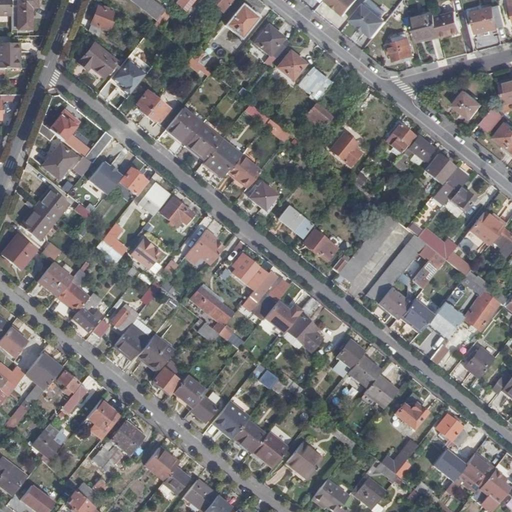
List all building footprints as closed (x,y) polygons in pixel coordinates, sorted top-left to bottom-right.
[(10,0),(0,0),(0,16),(10,17),(10,0)] [(36,0),(10,0),(10,17),(11,30),(31,30),(31,8),(36,8),(36,0)] [(130,0),(157,21),(166,10),(152,0),(130,0)] [(216,0),(213,5),(223,13),(232,0),(216,0)] [(357,0),(325,0),(345,16),(357,0)] [(364,4),(350,21),(373,39),(387,22),(364,4)] [(97,39),(101,29),(108,31),(111,22),(109,21),(113,10),(101,6),(100,8),(97,8),(88,32),(97,39)] [(241,38),(257,18),(250,12),(242,6),(226,26),(241,38)] [(477,33),(505,27),(500,6),(472,13),(477,33)] [(398,7),(391,17),(397,22),(405,12),(398,7)] [(153,26),(172,42),(177,36),(162,24),(171,14),(166,10),(157,21),(153,26)] [(439,33),(440,38),(461,32),(456,12),(435,17),(439,33)] [(410,19),(416,42),(426,40),(426,37),(439,33),(435,17),(434,14),(410,19)] [(129,20),(125,25),(130,29),(134,24),(129,20)] [(271,55),(275,59),(287,44),(282,40),(283,38),(267,26),(254,43),(269,55),(271,55)] [(416,42),(416,44),(440,38),(439,33),(426,37),(426,40),(416,42)] [(413,57),(408,39),(390,44),(395,62),(413,57)] [(172,42),(167,48),(187,63),(192,57),(172,42)] [(0,68),(3,68),(16,68),(16,54),(19,54),(19,44),(0,43),(0,68)] [(78,63),(87,70),(89,67),(103,78),(114,63),(115,61),(93,44),(78,63)] [(211,57),(201,49),(194,58),(204,65),(211,57)] [(277,69),(297,85),(309,69),(289,53),(277,69)] [(138,85),(150,69),(131,54),(125,61),(120,67),(110,79),(118,85),(116,88),(128,97),(135,89),(138,85)] [(125,61),(119,56),(115,61),(114,63),(120,67),(125,61)] [(195,62),(192,65),(200,71),(202,67),(195,62)] [(89,67),(87,70),(86,71),(99,82),(103,78),(89,67)] [(179,72),(174,68),(171,73),(176,76),(179,72)] [(297,85),(316,100),(329,84),(309,69),(297,85)] [(110,79),(108,81),(116,88),(118,85),(110,79)] [(511,101),(511,80),(500,84),(505,103),(511,101)] [(143,89),(138,85),(135,89),(140,93),(143,89)] [(138,110),(145,116),(157,101),(146,92),(136,105),(140,108),(138,110)] [(471,118),(481,105),(465,92),(455,106),(471,118)] [(157,101),(145,116),(151,121),(153,119),(158,122),(167,109),(157,101)] [(250,103),(244,111),(264,126),(270,119),(250,103)] [(326,123),(330,117),(315,105),(305,118),(313,124),(318,119),(324,125),(325,123),(326,123)] [(495,106),(480,123),(487,129),(492,122),(496,125),(503,116),(495,106)] [(166,129),(185,145),(202,125),(191,116),(182,109),(166,129)] [(205,120),(194,112),(191,116),(202,125),(205,120)] [(92,163),(109,142),(101,136),(89,150),(68,134),(74,126),(60,115),(48,130),(54,135),(92,163)] [(270,119),(264,126),(284,142),(289,136),(270,119)] [(224,135),(205,120),(202,125),(221,140),(224,135)] [(492,122),(487,129),(490,131),(496,125),(492,122)] [(48,130),(41,124),(38,133),(49,141),(54,135),(48,130)] [(511,151),(511,128),(506,124),(494,138),(511,151)] [(185,145),(204,160),(210,154),(221,140),(202,125),(185,145)] [(400,153),(413,136),(399,126),(386,142),(400,153)] [(164,132),(183,147),(185,145),(166,129),(164,132)] [(350,165),(358,155),(352,150),(356,145),(355,144),(356,142),(353,139),(350,140),(348,138),(348,136),(346,134),(344,136),(342,134),(330,149),(350,165)] [(409,149),(427,164),(431,160),(426,156),(432,148),(419,137),(409,149)] [(227,168),(229,170),(240,156),(221,140),(210,154),(211,155),(204,164),(220,176),(227,168)] [(58,178),(74,157),(59,145),(42,166),(58,178)] [(183,147),(202,163),(204,160),(185,145),(183,147)] [(327,152),(321,147),(314,155),(318,158),(320,160),(327,152)] [(247,187),(260,172),(240,156),(229,170),(228,171),(247,187)] [(441,183),(453,168),(438,156),(426,171),(441,183)] [(79,173),(82,176),(88,168),(91,165),(82,158),(73,169),(79,173)] [(403,173),(408,167),(398,159),(393,165),(403,173)] [(120,176),(102,161),(87,180),(105,194),(120,176)] [(204,164),(203,166),(219,178),(220,176),(204,164)] [(462,187),(468,178),(457,169),(434,197),(444,204),(453,193),(455,195),(450,201),(463,211),(473,198),(466,193),(464,195),(457,189),(457,188),(462,187)] [(137,196),(147,183),(130,170),(120,182),(137,196)] [(368,179),(360,172),(353,181),(361,187),(368,179)] [(69,192),(73,185),(66,181),(62,188),(69,192)] [(141,198),(152,185),(149,182),(138,196),(141,198)] [(263,210),(275,195),(260,184),(249,198),(263,210)] [(168,196),(155,186),(151,191),(164,201),(168,196)] [(50,189),(35,207),(54,222),(68,203),(50,189)] [(141,204),(154,214),(164,201),(151,191),(141,204)] [(378,199),(370,193),(367,197),(375,204),(378,199)] [(184,224),(191,215),(171,199),(160,213),(176,226),(180,221),(184,224)] [(86,220),(91,213),(79,204),(74,210),(86,220)] [(54,222),(35,207),(21,226),(39,241),(54,222)] [(129,208),(116,223),(121,227),(134,212),(129,208)] [(302,239),(312,226),(288,208),(278,220),(302,239)] [(398,223),(387,213),(350,259),(347,263),(338,273),(350,282),(398,223)] [(484,213),(472,228),(490,244),(492,242),(503,229),(490,218),(484,213)] [(494,213),(490,218),(503,229),(507,224),(494,213)] [(417,236),(422,230),(414,223),(409,229),(417,236)] [(114,241),(122,231),(114,224),(107,234),(106,235),(114,241)] [(76,232),(82,237),(88,230),(82,225),(76,232)] [(107,234),(99,227),(93,234),(101,241),(106,235),(107,234)] [(427,227),(425,229),(445,245),(450,239),(449,237),(445,241),(427,227)] [(209,264),(223,246),(216,240),(211,236),(212,234),(206,229),(190,249),(200,257),(209,264)] [(425,229),(418,238),(425,244),(445,260),(458,245),(450,239),(445,245),(425,229)] [(511,235),(511,236),(503,229),(492,242),(502,250),(506,245),(511,249),(511,247),(511,235)] [(326,261),(337,248),(315,231),(304,244),(326,261)] [(36,249),(17,234),(0,254),(19,270),(36,249)] [(121,256),(126,250),(114,241),(106,235),(101,241),(121,256)] [(418,238),(414,235),(366,295),(377,304),(390,289),(425,244),(418,238)] [(468,249),(472,243),(464,237),(459,244),(468,249)] [(148,270),(161,253),(143,238),(130,255),(148,270)] [(52,263),(62,250),(50,240),(40,252),(52,263)] [(101,241),(96,248),(115,263),(121,256),(101,241)] [(184,257),(194,264),(200,257),(190,249),(184,257)] [(347,263),(350,259),(345,254),(341,259),(347,263)] [(268,271),(272,266),(267,261),(260,269),(243,256),(239,261),(241,264),(236,271),(233,274),(241,280),(244,276),(256,286),(268,271)] [(338,273),(347,263),(341,259),(333,268),(338,273)] [(163,272),(169,276),(177,266),(171,261),(163,272)] [(241,264),(239,261),(233,268),(236,271),(241,264)] [(422,289),(437,270),(427,262),(411,280),(422,289)] [(52,263),(38,281),(58,296),(69,282),(71,279),(52,263)] [(85,276),(78,270),(71,279),(69,282),(76,288),(85,276)] [(276,277),(268,271),(256,286),(253,290),(245,299),(241,305),(249,312),(276,277)] [(468,272),(465,276),(472,282),(475,278),(468,272)] [(244,276),(241,280),(253,290),(256,286),(244,276)] [(472,282),(465,276),(460,281),(470,289),(474,283),(472,282)] [(475,278),(472,282),(474,283),(483,291),(488,285),(477,276),(475,278)] [(276,301),(287,286),(280,280),(268,296),(272,299),(270,302),(265,298),(253,314),(260,321),(263,317),(276,301)] [(38,281),(37,282),(56,298),(58,296),(38,281)] [(56,298),(62,304),(63,303),(70,308),(76,313),(88,297),(76,288),(69,282),(58,296),(56,298)] [(168,284),(164,282),(160,287),(163,290),(168,284)] [(147,303),(160,287),(155,283),(143,300),(147,303)] [(474,283),(470,289),(480,297),(484,292),(483,291),(474,283)] [(174,289),(168,284),(163,290),(169,295),(174,289)] [(203,284),(200,288),(221,304),(223,301),(203,284)] [(218,334),(224,326),(233,314),(221,304),(200,288),(191,300),(218,322),(213,329),(218,334)] [(409,304),(390,289),(377,304),(397,320),(399,317),(401,315),(409,304)] [(500,304),(484,292),(480,297),(463,319),(478,331),(500,304)] [(76,313),(71,318),(88,331),(101,316),(96,312),(93,315),(87,310),(90,305),(93,307),(100,299),(92,293),(88,297),(76,313)] [(309,314),(318,303),(311,297),(302,309),(309,314)] [(280,336),(300,310),(292,304),(288,310),(276,301),(263,317),(275,327),(272,330),(280,336)] [(412,301),(409,304),(401,315),(408,321),(406,323),(418,334),(431,317),(412,301)] [(133,321),(138,316),(131,311),(128,314),(122,309),(110,323),(124,333),(124,332),(133,321)] [(287,332),(301,345),(304,347),(315,332),(317,330),(300,315),(286,331),(287,332)] [(399,317),(406,323),(408,321),(401,315),(399,317)] [(0,339),(11,326),(0,316),(0,339)] [(101,321),(92,332),(98,338),(108,326),(101,321)] [(133,321),(124,332),(141,346),(149,335),(133,321)] [(211,342),(218,334),(213,329),(204,323),(198,331),(211,342)] [(23,335),(11,326),(0,339),(0,347),(5,351),(14,359),(27,342),(21,337),(23,335)] [(218,334),(225,339),(231,331),(224,326),(218,334)] [(424,355),(430,360),(438,349),(434,346),(441,337),(444,333),(436,326),(432,330),(427,326),(420,335),(432,345),(424,355)] [(114,345),(130,358),(131,359),(141,346),(124,332),(124,333),(114,345)] [(298,348),(301,345),(287,332),(283,336),(298,348)] [(315,332),(304,347),(310,353),(322,339),(315,332)] [(470,334),(453,355),(460,361),(477,340),(470,334)] [(153,335),(137,356),(156,372),(172,351),(153,335)] [(443,344),(445,340),(441,337),(434,346),(438,349),(439,348),(443,344)] [(351,368),(360,356),(363,352),(349,341),(343,349),(341,351),(336,357),(351,368)] [(439,348),(445,353),(448,348),(443,344),(439,348)] [(36,361),(41,354),(44,350),(38,345),(35,349),(30,355),(36,361)] [(114,345),(113,346),(129,360),(130,358),(114,345)] [(445,353),(439,348),(438,349),(430,360),(436,365),(445,353)] [(478,378),(493,359),(480,349),(476,354),(472,359),(465,367),(478,378)] [(51,382),(61,370),(41,354),(36,361),(26,373),(46,389),(51,382)] [(0,364),(0,374),(13,386),(30,365),(19,356),(7,371),(0,364)] [(366,388),(377,375),(380,371),(360,356),(351,368),(347,373),(366,388)] [(172,376),(179,367),(170,359),(162,369),(172,376)] [(178,382),(179,383),(185,376),(187,373),(179,367),(172,376),(162,369),(152,381),(168,394),(178,382)] [(511,375),(506,371),(501,377),(507,382),(511,376),(511,375)] [(57,381),(65,387),(72,393),(79,384),(64,372),(57,381)] [(272,386),(277,381),(266,372),(261,378),(272,386)] [(0,407),(15,387),(13,386),(0,374),(0,390),(1,391),(0,392),(0,407)] [(383,408),(396,391),(377,375),(366,388),(363,392),(383,408)] [(179,383),(172,392),(191,408),(202,395),(205,391),(185,376),(179,383)] [(511,396),(511,376),(507,382),(502,389),(511,396)] [(491,389),(498,394),(500,391),(502,389),(507,382),(501,377),(491,389)] [(278,393),(284,386),(277,381),(272,386),(271,388),(278,393)] [(59,389),(51,382),(46,389),(43,392),(51,399),(59,389)] [(88,391),(80,385),(62,408),(69,413),(88,391)] [(43,390),(37,386),(25,400),(31,405),(43,390)] [(72,393),(65,387),(62,391),(69,397),(72,393)] [(500,391),(511,400),(511,396),(502,389),(500,391)] [(498,394),(488,406),(508,422),(511,416),(511,400),(500,391),(498,394)] [(43,392),(40,396),(48,402),(51,399),(43,392)] [(426,412),(419,406),(414,403),(418,399),(411,394),(395,414),(413,428),(426,412)] [(191,408),(189,410),(204,421),(216,406),(202,395),(191,408)] [(105,434),(117,419),(112,415),(115,412),(101,401),(86,418),(105,434)] [(13,430),(29,408),(22,403),(5,424),(13,430)] [(228,403),(213,421),(232,437),(246,420),(247,418),(228,403)] [(0,407),(0,422),(2,424),(9,415),(0,407)] [(457,446),(466,434),(460,429),(461,428),(457,423),(458,422),(453,418),(451,420),(447,416),(436,430),(440,433),(438,435),(444,440),(445,438),(448,439),(442,448),(445,450),(449,445),(452,447),(454,444),(457,446)] [(232,437),(251,453),(252,452),(265,435),(246,420),(232,437)] [(143,437),(124,421),(92,460),(105,470),(121,451),(127,456),(143,437)] [(331,433),(350,449),(355,443),(335,428),(331,433)] [(29,449),(40,460),(44,455),(50,460),(55,454),(55,451),(60,445),(43,432),(29,449)] [(287,449),(268,432),(265,435),(252,452),(272,468),(287,449)] [(14,439),(8,434),(4,439),(10,444),(14,439)] [(405,461),(417,446),(410,441),(392,463),(385,458),(380,464),(394,474),(405,461)] [(301,443),(285,462),(306,479),(322,459),(301,443)] [(175,468),(177,465),(159,448),(144,466),(163,481),(175,468)] [(486,467),(489,464),(475,452),(472,456),(486,467)] [(479,487),(494,469),(489,464),(486,467),(472,456),(456,476),(447,487),(444,490),(451,495),(459,484),(466,475),(474,482),(470,487),(476,491),(479,487)] [(26,476),(3,458),(0,461),(0,486),(11,496),(26,476)] [(51,461),(47,466),(56,474),(60,469),(51,461)] [(409,465),(405,461),(394,474),(397,477),(399,478),(409,465)] [(306,479),(285,462),(283,465),(304,482),(306,479)] [(394,474),(380,464),(380,463),(376,468),(393,482),(397,477),(394,474)] [(189,478),(175,468),(163,481),(162,484),(170,491),(175,495),(189,478)] [(511,486),(511,482),(494,469),(479,487),(489,495),(499,503),(511,486)] [(451,473),(443,483),(447,487),(456,476),(451,473)] [(376,504),(385,492),(364,475),(350,492),(372,509),(376,504)] [(459,484),(467,490),(470,487),(474,482),(466,475),(459,484)] [(109,486),(101,479),(93,488),(101,495),(109,486)] [(201,511),(203,511),(216,496),(213,494),(196,480),(183,497),(201,511)] [(325,480),(310,499),(317,505),(318,503),(322,506),(329,511),(334,511),(339,506),(347,497),(325,480)] [(75,492),(92,508),(100,498),(82,483),(75,492)] [(429,502),(433,505),(437,499),(432,494),(433,493),(421,483),(415,491),(419,494),(421,495),(429,502)] [(162,484),(157,489),(166,497),(170,491),(162,484)] [(20,500),(34,511),(47,511),(54,503),(32,486),(20,500)] [(74,491),(65,502),(71,507),(69,509),(72,511),(96,511),(92,508),(75,492),(74,491)] [(425,506),(429,502),(421,495),(417,500),(425,506)] [(499,503),(489,495),(483,503),(493,511),(499,503)] [(226,511),(230,507),(216,496),(203,511),(226,511)]
